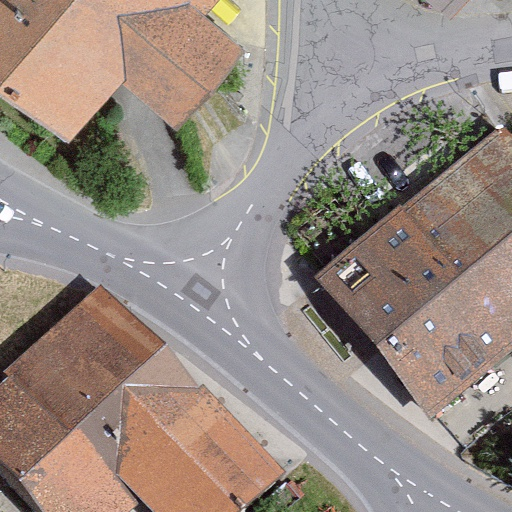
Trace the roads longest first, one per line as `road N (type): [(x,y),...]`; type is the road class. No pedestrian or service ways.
road 1 (tertiary): [(450,511),(318,417),(188,300)]
road 2 (residential): [(332,48),(316,116),(188,300)]
road 3 (tertiary): [(188,300),(0,196)]
road 4 (unclassified): [(332,48),(511,43)]
